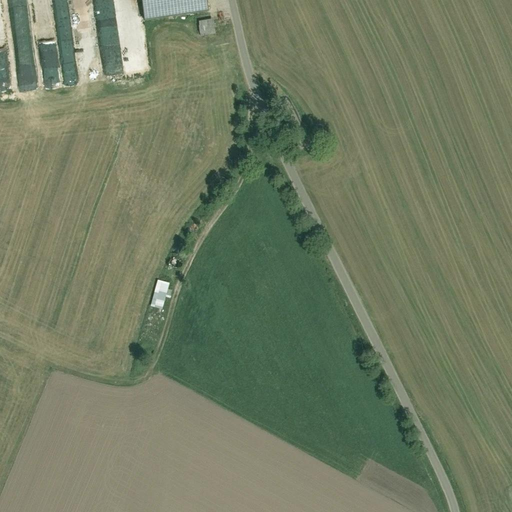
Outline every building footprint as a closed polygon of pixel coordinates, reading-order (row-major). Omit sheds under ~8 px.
[(94,0),(103,71),(144,66),(142,53),(132,54),(124,55),(123,50),(118,51),(111,0),(94,0)] [(203,0),(134,0),(137,21),(204,15),(203,0)] [(212,35),(211,20),(195,21),(196,36),(212,35)] [(74,60),(60,62),(62,74),(76,72),(74,60)] [(148,306),(160,309),(165,283),(153,280),(148,306)]
